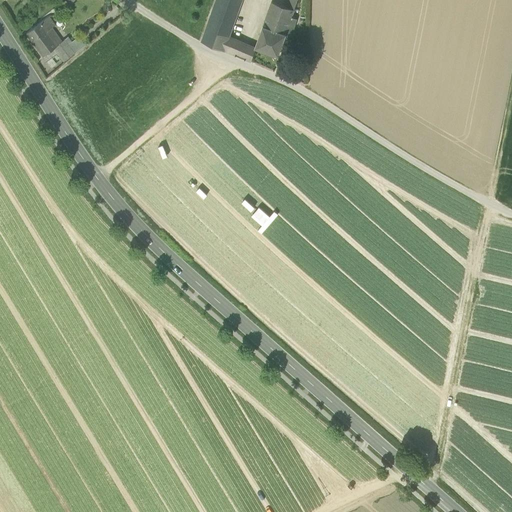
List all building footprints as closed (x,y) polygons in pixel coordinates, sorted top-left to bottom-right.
[(209,0),(194,38),(218,47),(223,35),(237,0),(209,0)] [(291,16),(293,9),(283,5),(270,0),(267,0),(258,24),(288,36),(295,18),(291,16)] [(293,9),(296,0),(285,0),(283,5),(293,9)] [(41,24),(47,32),(55,26),(49,18),(41,24)] [(53,52),(59,48),(53,40),(48,44),(42,36),(47,32),(41,24),(24,36),(42,61),(53,52)] [(257,48),(274,55),(279,44),(284,46),(288,36),(258,24),(249,45),(257,48)] [(53,40),(47,32),(42,36),(48,44),(53,40)] [(249,45),(223,35),(218,47),(253,61),(257,48),(249,45)] [(57,37),(53,40),(59,48),(63,45),(57,37)] [(53,52),(62,65),(75,54),(66,42),(63,45),(59,48),(53,52)]
